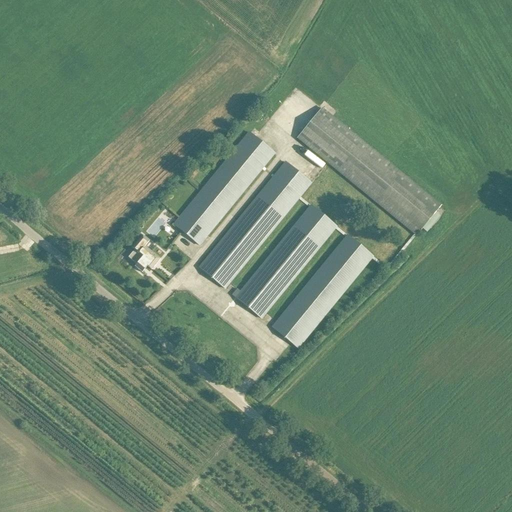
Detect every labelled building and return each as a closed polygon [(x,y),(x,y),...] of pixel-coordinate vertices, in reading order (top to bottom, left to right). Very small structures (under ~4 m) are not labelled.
[(416,236),(442,204),(323,107),(297,138),(416,236)] [(199,246),(223,216),(274,154),(249,133),(174,225),(199,246)] [(225,289),(284,216),(311,184),(285,163),(199,268),(225,289)] [(336,227),(324,216),(311,206),(236,298),(261,319),(336,227)] [(150,241),(142,235),(132,248),(135,250),(128,258),(136,264),(134,267),(142,273),(147,267),(151,270),(160,259),(145,246),(150,241)] [(347,236),(272,328),(298,349),(373,257),(347,236)]
